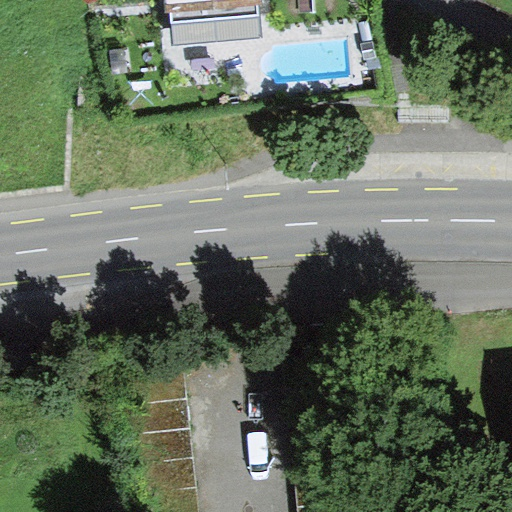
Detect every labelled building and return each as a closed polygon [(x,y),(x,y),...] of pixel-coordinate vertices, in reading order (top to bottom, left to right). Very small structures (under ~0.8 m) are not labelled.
[(43,343),(0,350),(0,373),(47,365),(43,343)] [(333,377),(329,348),(273,354),(276,384),(333,377)] [(182,398),(179,368),(122,375),(125,404),(182,398)] [(336,407),(333,377),(276,384),(279,413),(336,407)] [(185,427),(182,398),(125,404),(129,433),(185,427)] [(339,436),(336,407),(279,413),(283,443),(339,436)] [(189,457),(185,427),(129,433),(132,463),(189,457)] [(343,466),(339,436),(283,443),(286,472),(343,466)] [(192,486),(189,457),(132,463),(135,492),(192,486)] [(346,495),(343,466),(286,472),(289,502),(346,495)] [(194,511),(192,486),(135,492),(137,511),(194,511)] [(347,511),(346,495),(289,502),(290,511),(347,511)]
